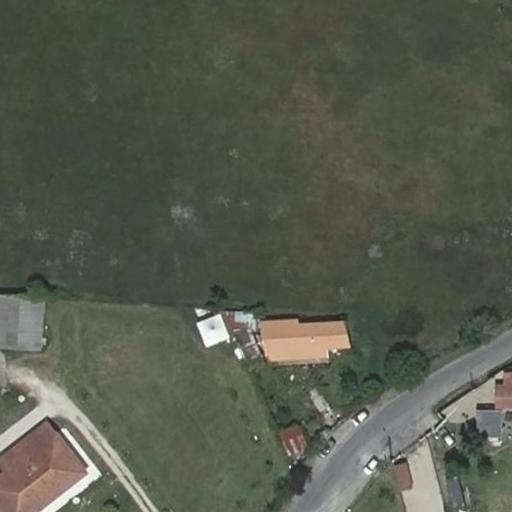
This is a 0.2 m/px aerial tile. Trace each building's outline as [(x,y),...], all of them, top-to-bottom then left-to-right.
[(0,357),(17,358),(21,306),(0,304),(0,357)] [(43,308),(21,306),(17,358),(39,360),(43,308)] [(258,313),(227,310),(234,327),(257,328),(258,313)] [(351,346),(347,322),(300,325),(299,322),(260,325),(268,362),(326,358),(325,348),(351,346)] [(505,407),(511,407),(511,374),(506,374),(505,387),(497,386),(496,406),(505,407)] [(297,424),(279,432),(289,456),(308,448),(297,424)] [(0,462),(12,478),(0,487),(0,506),(4,511),(45,511),(86,479),(58,443),(44,425),(0,459),(0,462)] [(403,463),(389,466),(396,493),(411,489),(403,463)] [(460,480),(442,483),(447,511),(455,511),(466,510),(460,480)]
